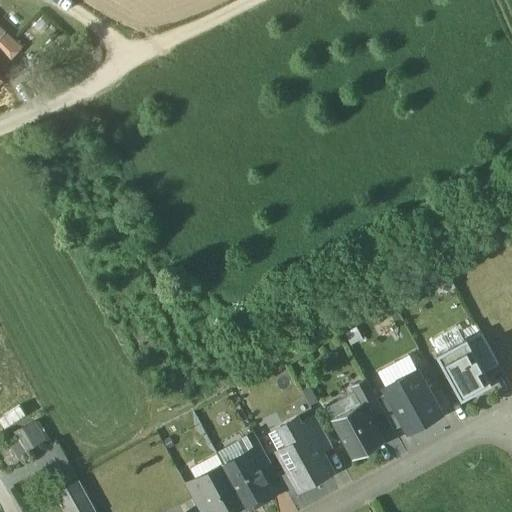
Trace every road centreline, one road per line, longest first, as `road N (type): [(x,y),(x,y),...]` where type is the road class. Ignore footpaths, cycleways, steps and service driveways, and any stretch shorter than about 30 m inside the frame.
road 1 (residential): [(321,511),(500,415),(511,436)]
road 2 (track): [(138,58),(260,0)]
